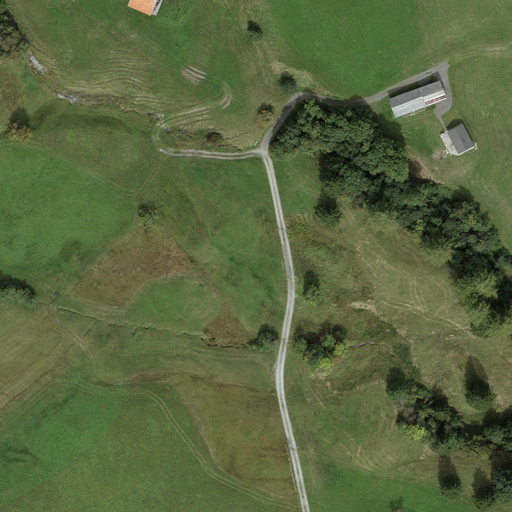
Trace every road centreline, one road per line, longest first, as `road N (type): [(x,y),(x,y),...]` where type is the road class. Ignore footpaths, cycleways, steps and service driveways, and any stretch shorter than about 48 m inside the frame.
road 1 (track): [(74,0),(130,43),(227,94),(221,106),(162,121),(155,137),(162,148),(264,151)]
road 2 (track): [(308,511),(276,377),(291,289),(264,151)]
road 3 (track): [(264,151),(295,97),(374,99),(463,50),(511,42)]
